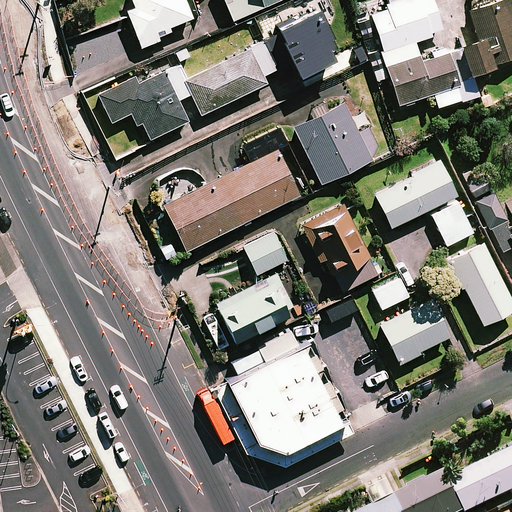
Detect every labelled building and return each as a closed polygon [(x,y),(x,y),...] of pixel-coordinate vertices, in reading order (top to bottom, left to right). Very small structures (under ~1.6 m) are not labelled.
[(189,17),(182,0),(130,0),(133,6),(124,9),(139,47),(159,39),(155,30),(189,17)] [(222,0),(231,19),(274,0),(222,0)] [(440,28),(430,0),(398,0),(366,11),(397,104),(431,92),(436,107),(476,93),(471,79),(457,84),(444,47),(418,56),(411,38),(440,28)] [(459,45),(469,73),(493,65),(492,62),(511,54),(511,13),(507,0),(485,0),(465,7),(476,39),(459,45)] [(336,58),(312,9),(274,27),(278,33),(185,77),(178,63),(137,83),(133,75),(96,93),(109,121),(134,109),(147,137),(185,119),(176,99),(189,93),(199,113),(264,83),(260,75),(290,60),(298,76),(336,58)] [(356,132),(341,102),(292,126),(319,182),(379,153),(366,127),(356,132)] [(296,195),(273,149),(161,204),(183,250),(296,195)] [(485,189),(471,160),(458,166),(472,195),(485,189)] [(454,194),(437,161),(372,193),(388,226),(454,194)] [(488,198),(476,203),(498,251),(504,248),(511,245),(511,228),(510,230),(494,195),(488,198)] [(377,272),(342,201),(299,222),(318,261),(324,258),(340,290),(377,272)] [(471,231),(455,201),(429,214),(445,244),(471,231)] [(285,258),(272,231),(242,246),(254,273),(285,258)] [(511,303),(480,242),(444,260),(458,288),(462,287),(480,323),(511,306),(511,303)] [(293,310),(274,272),(213,302),(232,340),(293,310)] [(406,295),(398,278),(371,290),(379,308),(406,295)] [(377,323),(397,363),(418,353),(416,349),(447,334),(428,297),(377,323)] [(298,348),(288,327),(255,344),(263,360),(222,371),(253,432),(281,441),(341,410),(307,343),(298,348)] [(463,511),(471,511),(511,492),(511,451),(449,481),(463,511)] [(461,511),(443,474),(365,511),(461,511)]
